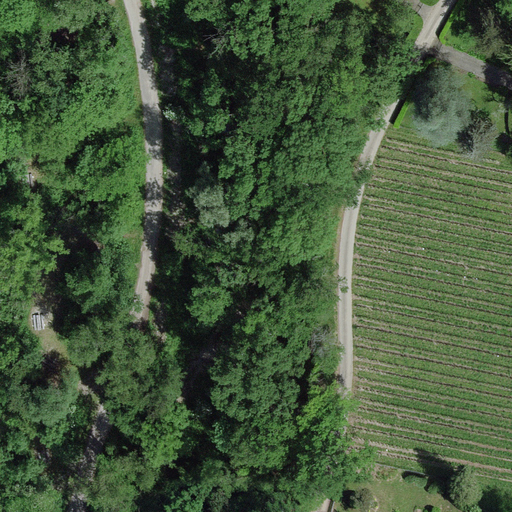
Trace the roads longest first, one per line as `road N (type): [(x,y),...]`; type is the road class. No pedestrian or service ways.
road 1 (unclassified): [(446,0),(361,171),(346,278),(347,366),(321,511)]
road 2 (unclassified): [(130,0),(145,72),(151,220),(124,359),(77,511)]
